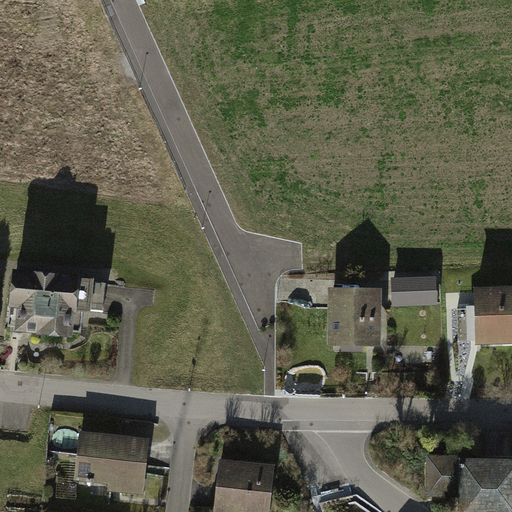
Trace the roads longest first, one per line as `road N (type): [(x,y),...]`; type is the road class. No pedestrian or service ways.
road 1 (residential): [(0,388),(186,406)]
road 2 (residential): [(331,410),(511,412)]
road 3 (residential): [(186,406),(331,410)]
road 4 (residential): [(331,410),(352,465),(405,511)]
